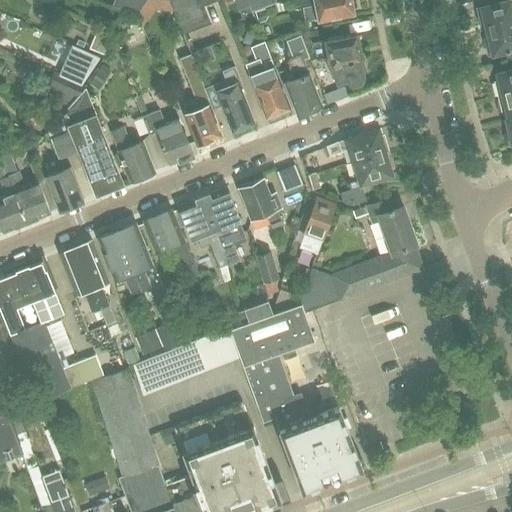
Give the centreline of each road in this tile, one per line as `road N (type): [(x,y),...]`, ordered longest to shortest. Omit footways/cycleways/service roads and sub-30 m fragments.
road 1 (residential): [(0,254),(429,82)]
road 2 (unknown): [(309,499),(277,411),(251,370),(210,364),(134,390)]
road 3 (secondary): [(511,446),(335,511)]
road 4 (residential): [(465,220),(429,82)]
road 5 (residential): [(511,350),(465,220)]
